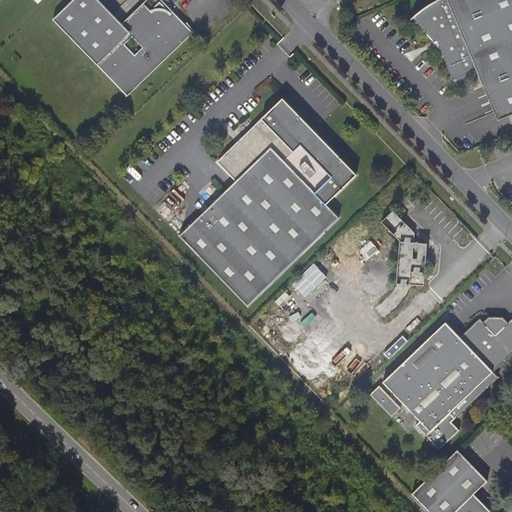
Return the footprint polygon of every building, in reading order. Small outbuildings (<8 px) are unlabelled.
[(122,24),(99,0),(75,0),(54,20),(97,65),(127,96),(168,58),(195,32),(187,23),(185,24),(173,12),(171,14),(169,11),(164,9),(165,8),(159,2),(154,7),(155,8),(150,10),(143,3),(127,19),(127,20),(122,24)] [(484,85),(494,80),(510,117),(511,116),(511,0),(439,0),(429,6),(414,18),(436,43),(438,41),(456,84),(479,74),(484,85)] [(510,117),(494,80),(484,85),(499,122),(510,117)] [(285,100),(278,106),(293,121),(295,119),(300,123),(297,126),(308,137),(312,133),(344,166),(347,163),(312,127),(285,100)] [(293,121),(278,106),(243,140),(248,145),(244,148),(239,144),(219,163),(237,181),(181,236),(249,306),(314,243),(340,218),(327,205),(358,175),(347,163),(344,166),(312,133),(308,137),(297,126),(300,123),(295,119),(293,121)] [(243,140),(239,144),(244,148),(248,145),(243,140)] [(359,251),(367,261),(379,251),(371,242),(359,251)] [(318,268),(307,279),(303,275),(292,286),(307,301),(329,279),(318,268)] [(381,298),(364,281),(354,290),(372,307),(381,298)] [(492,319),(492,316),(488,316),(483,321),(480,318),(461,336),(446,321),(384,382),(422,421),(418,425),(428,435),(451,413),(457,418),(499,376),(495,371),(511,354),(511,318),(508,322),(503,317),(499,317),(499,320),(492,319)] [(402,407),(380,385),(371,394),(393,417),(402,407)] [(413,493),(431,511),(492,511),(474,494),(488,481),(458,450),(413,493)]
